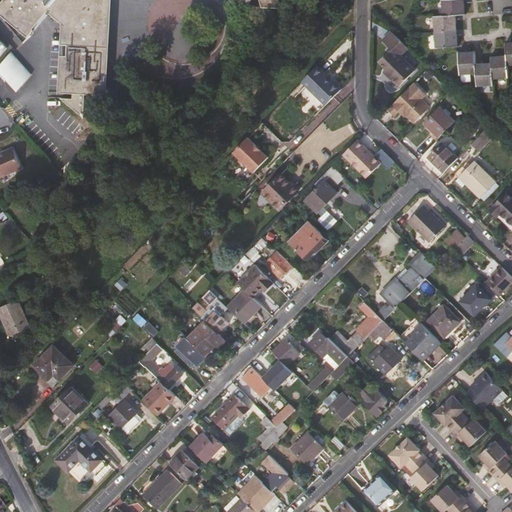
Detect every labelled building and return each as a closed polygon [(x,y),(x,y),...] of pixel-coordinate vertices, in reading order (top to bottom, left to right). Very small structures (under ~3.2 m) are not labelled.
[(6,0),(0,8),(0,18),(29,40),(49,13),(55,17),(66,25),(62,93),(89,123),(86,94),(110,96),(116,0),(239,0),(252,7),(285,9),(282,0),(6,0)] [(442,0),(443,15),(456,14),(466,14),(464,0),(442,0)] [(435,31),(457,30),(456,14),(443,15),(434,16),(435,31)] [(457,30),(435,31),(436,47),(458,45),(457,30)] [(409,48),(391,31),(382,40),(391,49),(379,62),(391,74),(389,76),(399,86),(416,69),(402,56),(409,48)] [(0,57),(9,49),(0,39),(0,57)] [(476,73),(475,63),(474,51),(459,52),(460,74),(476,73)] [(12,53),(0,64),(0,74),(17,91),(33,74),(12,53)] [(491,62),(492,79),(508,78),(507,65),(507,55),(491,56),(491,62)] [(475,63),(476,73),(477,87),(493,85),(492,79),(491,62),(475,63)] [(341,89),(318,66),(302,82),(326,105),(341,89)] [(426,93),(414,81),(387,108),(394,115),(400,108),(414,123),(430,106),(422,98),(426,93)] [(455,121),(440,106),(424,123),(439,138),(455,121)] [(494,131),(489,126),(471,144),(477,149),(494,131)] [(268,158),(247,138),(233,153),(236,156),(235,159),(240,164),(244,164),(253,173),(268,158)] [(382,164),(357,140),(343,154),(367,178),(382,164)] [(458,157),(443,142),(428,156),(444,172),(458,157)] [(22,168),(13,148),(0,153),(0,175),(1,177),(22,168)] [(389,168),(395,163),(381,148),(375,154),(389,168)] [(496,181),(474,160),(458,176),(480,197),(496,181)] [(344,177),(332,165),(314,184),(317,187),(305,200),(317,212),(323,207),(337,192),(333,188),(325,181),(329,176),(337,184),(344,177)] [(280,175),(275,170),(258,188),(262,192),(280,175)] [(299,191),(281,173),(280,175),(262,192),(280,210),(299,191)] [(337,184),(329,176),(325,181),(333,188),(337,184)] [(511,198),(506,192),(490,209),(497,216),(501,213),(511,223),(511,198)] [(445,226),(423,205),(408,221),(428,242),(445,226)] [(337,221),(323,207),(317,212),(321,216),(317,220),(328,231),(337,221)] [(329,240),(309,222),(290,241),(309,260),(329,240)] [(460,236),(456,232),(447,240),(450,244),(460,236)] [(474,242),(467,235),(454,249),(461,255),(474,242)] [(293,266),(278,251),(265,263),(280,278),(293,266)] [(386,304),(377,314),(384,320),(401,303),(426,278),(436,267),(422,254),(408,269),(406,267),(381,293),(392,304),(389,307),(386,304)] [(245,289),(251,296),(260,287),(261,288),(270,279),(255,263),(237,281),(245,289)] [(511,282),(511,276),(502,267),(488,282),(497,291),(500,294),(511,282)] [(74,297),(54,275),(47,281),(66,304),(74,297)] [(461,301),(475,314),(491,297),(497,291),(488,282),(486,280),(480,286),(477,283),(461,301)] [(205,320),(218,333),(228,323),(221,316),(227,309),(217,299),(219,298),(210,289),(202,297),(210,304),(205,309),(198,302),(194,305),(192,307),(205,320)] [(251,296),(245,289),(227,307),(244,324),(262,306),(251,296)] [(31,326),(18,299),(0,307),(0,312),(11,335),(31,326)] [(384,320),(377,314),(365,302),(359,307),(369,316),(356,329),(357,331),(348,340),(338,330),(330,338),(348,356),(370,334),(384,320)] [(461,321),(444,304),(427,320),(445,337),(461,321)] [(226,340),(218,333),(205,320),(187,339),(205,356),(216,346),(218,348),(226,340)] [(384,320),(370,334),(375,339),(389,325),(384,320)] [(440,346),(415,321),(399,336),(424,362),(440,346)] [(511,332),(509,329),(494,345),(511,360),(511,358),(511,332)] [(340,364),(348,356),(330,338),(329,337),(327,339),(321,332),(310,344),(323,358),(328,353),(340,364)] [(304,347),(291,335),(286,339),(299,352),(304,347)] [(209,360),(205,356),(187,339),(174,353),(200,377),(206,371),(202,367),(209,360)] [(299,352),(286,339),(273,352),(286,365),(299,352)] [(163,349),(157,343),(139,361),(146,367),(163,349)] [(75,364),(54,344),(34,365),(49,380),(55,374),(60,380),(75,364)] [(401,357),(389,346),(373,362),(385,374),(401,357)] [(163,350),(154,361),(163,367),(171,356),(163,350)] [(352,360),(348,356),(340,364),(336,368),(331,374),(335,378),(352,360)] [(325,368),(331,374),(336,368),(326,358),(321,364),(325,368)] [(160,381),(168,389),(182,375),(171,363),(164,369),(162,367),(158,371),(165,377),(160,381)] [(257,371),(267,381),(272,377),(261,366),(257,371)] [(272,386),(267,381),(257,371),(253,367),(243,377),(260,393),(265,389),(267,392),(272,386)] [(307,386),(313,392),(331,374),(325,368),(307,386)] [(134,376),(129,371),(122,379),(127,383),(134,376)] [(483,409),(503,391),(485,373),(475,383),(476,385),(473,388),(468,393),(478,404),(483,409)] [(132,390),(122,380),(99,403),(104,408),(114,398),(121,391),(126,396),(132,390)] [(168,389),(160,381),(143,399),(157,414),(175,396),(168,389)] [(296,409),(313,392),(307,386),(304,383),(299,389),(297,387),(291,393),(293,395),(287,401),(296,409)] [(375,391),(368,384),(359,393),(366,400),(363,402),(381,419),(390,410),(384,404),(388,400),(377,389),(375,391)] [(89,403),(72,386),(52,406),(69,423),(89,403)] [(360,403),(347,390),(329,408),(343,421),(360,403)] [(126,396),(121,391),(114,398),(119,403),(126,396)] [(447,425),(451,430),(465,417),(461,412),(465,409),(453,396),(435,413),(446,426),(447,425)] [(247,407),(237,397),(229,405),(226,402),(212,416),(225,429),(247,407)] [(138,412),(125,400),(110,416),(122,428),(138,412)] [(267,417),(278,427),(283,422),(273,411),(267,417)] [(470,423),(465,417),(451,430),(459,439),(461,436),(464,439),(471,447),(486,432),(474,419),(470,423)] [(287,427),(283,422),(278,427),(283,432),(287,427)] [(277,437),(283,432),(278,427),(273,433),(277,437)] [(295,444),(311,460),(324,447),(308,431),(295,444)] [(209,437),(203,432),(190,446),(206,462),(224,443),(213,433),(209,437)] [(277,437),(273,433),(269,437),(273,442),(275,443),(279,439),(277,437)] [(103,459),(79,435),(56,459),(69,471),(80,460),(91,471),(103,459)] [(261,445),(265,449),(273,442),(269,437),(261,445)] [(345,446),(336,437),(331,443),(339,451),(345,446)] [(410,468),(424,456),(419,450),(420,450),(408,438),(390,455),(401,467),(405,464),(410,468)] [(486,468),(493,476),(507,463),(503,458),(507,454),(494,441),(479,456),(485,463),(488,466),(486,468)] [(311,460),(295,444),(292,448),(308,464),(311,460)] [(261,454),(265,449),(261,445),(245,461),(250,467),(256,461),(255,460),(261,454)] [(199,467),(182,450),(171,462),(188,479),(199,467)] [(265,458),(261,454),(255,460),(256,461),(259,464),(265,458)] [(432,464),(424,456),(410,468),(415,474),(411,477),(423,491),(438,476),(432,469),(429,466),(432,464)] [(511,468),(507,463),(493,476),(501,484),(503,482),(506,485),(509,489),(511,491),(511,468)] [(295,482),(279,465),(277,467),(281,471),(273,480),(277,485),(273,489),(281,496),(295,482)] [(183,483),(169,470),(156,483),(155,481),(143,494),(157,508),(183,483)] [(396,488),(381,472),(362,489),(377,505),(396,488)] [(243,498),(256,511),(257,511),(275,494),(256,476),(239,494),(243,498)] [(444,511),(447,509),(449,511),(453,511),(466,501),(459,493),(456,495),(453,492),(447,485),(431,500),(442,511),(444,511)] [(255,511),(256,511),(243,498),(228,511),(255,511)] [(355,511),(345,501),(334,511),(355,511)] [(466,501),(453,511),(471,511),(474,509),(466,501)]
